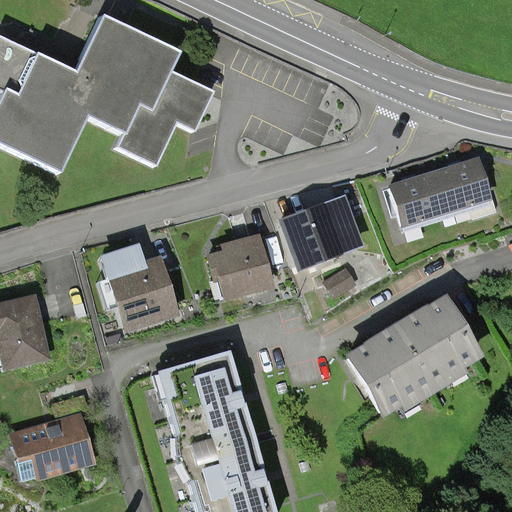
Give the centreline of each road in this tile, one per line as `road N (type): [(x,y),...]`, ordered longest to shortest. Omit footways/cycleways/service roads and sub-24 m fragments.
road 1 (residential): [(408,86),(382,142),(363,154),(0,257)]
road 2 (primary): [(214,0),(408,86)]
